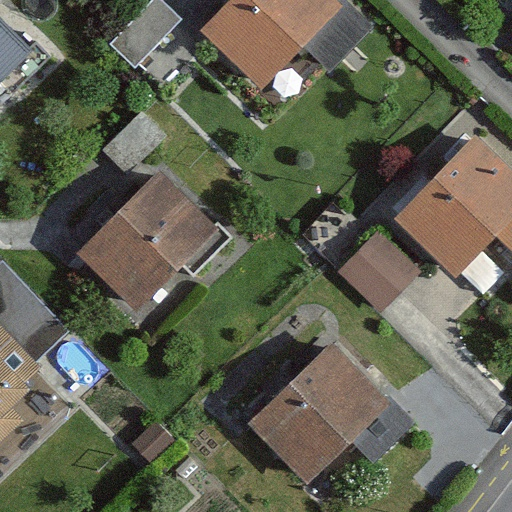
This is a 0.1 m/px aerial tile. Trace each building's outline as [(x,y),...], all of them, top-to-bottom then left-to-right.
[(330,0),(231,0),(203,31),(261,85),(298,45),(319,64),(366,14),(350,0),(341,0),(337,5),(330,0)] [(29,51),(0,21),(0,85),(15,101),(57,59),(40,41),(29,51)] [(138,119),(98,159),(109,170),(122,182),(162,142),(138,119)] [(511,174),(472,137),(396,217),(454,271),(494,229),(511,246),(511,174)] [(211,226),(153,172),(77,253),(135,307),(176,263),(192,277),(233,232),(219,219),(211,226)] [(358,250),(338,271),(377,309),(390,295),(397,287),(358,250)] [(0,435),(19,418),(4,403),(38,370),(0,331),(0,435)] [(383,394),(326,340),(250,421),(312,479),(348,440),(371,462),(420,411),(392,385),(383,394)]
